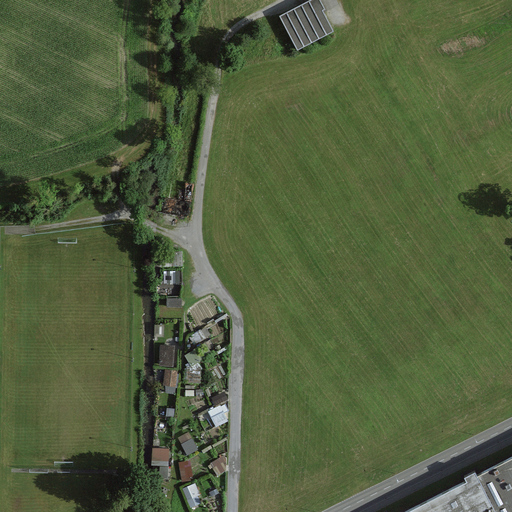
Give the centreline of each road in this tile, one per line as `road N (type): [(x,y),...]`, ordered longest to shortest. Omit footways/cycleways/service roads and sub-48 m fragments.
road 1 (track): [(232,511),(237,323),(196,245),(200,174),(229,35),(292,0)]
road 2 (track): [(128,214),(115,169),(148,129),(155,18)]
road 3 (tertiary): [(511,424),(339,511)]
road 4 (track): [(196,245),(128,214),(25,230)]
